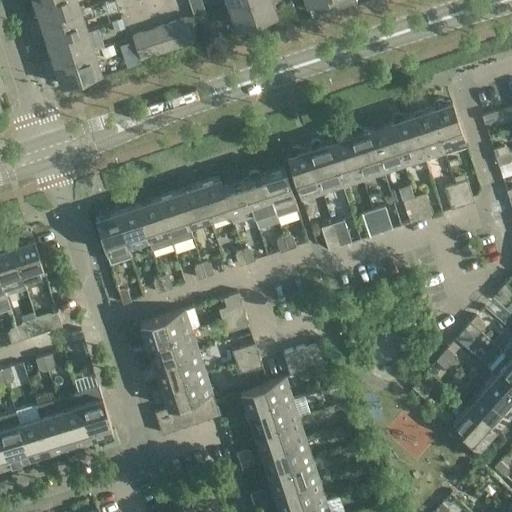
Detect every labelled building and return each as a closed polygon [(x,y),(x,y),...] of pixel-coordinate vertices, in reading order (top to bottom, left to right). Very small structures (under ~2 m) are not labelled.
[(76,0),(35,0),(34,0),(38,13),(29,16),(31,24),(63,14),(84,7),(82,3),(78,5),(76,0)] [(244,0),(229,5),(236,26),(275,14),(270,0),(244,0)] [(84,7),(63,14),(31,24),(34,32),(44,29),(48,42),(63,36),(86,29),(80,12),(85,11),(84,7)] [(190,18),(189,18),(178,22),(186,45),(198,41),(190,18)] [(178,22),(167,25),(175,49),(186,45),(178,22)] [(167,25),(155,29),(163,53),(175,49),(167,25)] [(86,29),(63,36),(48,42),(52,54),(42,57),(45,65),(63,59),(97,48),(96,44),(91,46),(86,29)] [(155,29),(144,33),(152,56),(163,53),(155,29)] [(144,33),(134,36),(141,60),(152,56),(144,33)] [(97,48),(63,59),(45,65),(48,73),(57,70),(61,84),(99,71),(94,53),(98,52),(97,48)] [(452,99),(430,106),(445,150),(466,143),(452,99)] [(430,106),(410,113),(425,157),(445,150),(430,106)] [(497,114),(495,110),(495,109),(482,114),(484,122),(495,118),(497,114)] [(410,113),(389,119),(404,164),(425,157),(410,113)] [(389,119),(369,126),(384,171),(404,164),(389,119)] [(369,126),(348,133),(363,177),(384,171),(369,126)] [(348,133),(328,140),(343,184),(363,177),(348,133)] [(328,140),(307,146),(322,191),(343,184),(328,140)] [(504,144),(493,147),(495,155),(509,151),(507,146),(504,144)] [(307,146),(286,153),(301,198),(322,191),(307,146)] [(509,151),(495,155),(498,163),(509,160),(511,156),(509,151)] [(298,208),(284,166),(263,173),(277,215),(298,208)] [(277,215),(263,173),(242,180),(254,213),(258,226),(278,219),(277,215)] [(219,175),(198,182),(209,216),(229,210),(230,209),(222,186),(223,186),(219,175)] [(474,200),(472,195),(467,177),(455,181),(463,204),(474,200)] [(242,180),(223,186),(222,186),(230,209),(229,210),(233,220),(254,213),(242,180)] [(463,204),(455,181),(443,185),(451,208),(463,204)] [(198,182),(178,189),(189,223),(209,216),(198,182)] [(193,235),(189,223),(177,189),(157,196),(172,242),(193,235)] [(422,217),(433,214),(426,191),(414,195),(422,217)] [(422,217),(414,195),(403,198),(410,221),(422,217)] [(172,242),(157,196),(137,202),(148,236),(152,249),(172,242)] [(137,202),(116,209),(127,243),(148,236),(137,202)] [(381,231),(392,227),(385,204),(373,208),(381,231)] [(381,231),(373,208),(362,212),(369,234),(381,231)] [(116,209),(95,216),(106,250),(108,258),(118,255),(115,247),(127,243),(116,209)] [(340,244),(351,240),(344,218),(332,221),(340,244)] [(340,244),(332,221),(321,225),(328,248),(340,244)] [(26,239),(12,243),(23,277),(44,270),(33,236),(30,229),(27,228),(22,229),(26,239)] [(283,234),(287,247),(295,245),(292,234),(288,232),(283,234)] [(276,239),(280,250),(287,247),(283,234),(278,235),(276,239)] [(12,243),(0,247),(0,276),(3,284),(23,277),(12,243)] [(242,247),(246,261),(254,258),(251,247),(247,245),(242,247)] [(235,252),(238,263),(246,261),(242,247),(237,249),(235,252)] [(201,260),(206,274),(213,272),(210,261),(206,259),(201,260)] [(194,266),(197,277),(206,274),(201,260),(196,262),(194,266)] [(160,274),(164,288),(172,285),(169,274),(165,272),(160,274)] [(153,279),(156,290),(164,288),(160,274),(155,276),(153,279)] [(511,288),(504,281),(498,288),(509,298),(511,294),(511,288)] [(123,286),(118,287),(118,288),(123,301),(130,299),(127,288),(123,286)] [(509,298),(498,288),(493,294),(502,302),(506,301),(509,298)] [(222,295),(225,304),(218,307),(222,318),(245,310),(241,299),(240,300),(237,291),(222,295)] [(184,307),(140,322),(147,343),(191,328),(184,307)] [(54,326),(62,324),(57,310),(52,312),(50,315),(54,326)] [(245,310),(222,318),(226,330),(249,323),(245,310)] [(484,322),(475,314),(469,320),(480,330),(484,326),(484,322)] [(480,330),(469,320),(464,326),(473,334),(477,334),(480,330)] [(16,324),(20,337),(28,335),(25,324),(21,322),(16,324)] [(9,329),(12,340),(20,337),(16,324),(11,325),(9,329)] [(72,339),(83,336),(81,328),(67,332),(69,337),(72,339)] [(191,328),(147,343),(154,363),(198,349),(191,328)] [(324,362),(317,340),(316,339),(305,343),(313,366),(324,362)] [(255,340),(254,341),(232,348),(235,359),(258,351),(255,340)] [(305,343),(294,347),(301,369),(313,366),(305,343)] [(455,353),(447,346),(441,352),(452,362),(456,358),(455,353)] [(294,347),(282,350),(289,373),(301,369),(294,347)] [(198,349),(154,363),(160,384),(205,369),(198,349)] [(487,365),(496,372),(511,387),(511,358),(510,356),(501,349),(487,365)] [(54,362),(51,351),(43,354),(47,368),(52,366),(54,362)] [(258,351),(235,359),(239,371),(262,363),(258,351)] [(452,362),(441,352),(436,358),(444,366),(448,366),(452,362)] [(47,368),(43,354),(35,356),(39,367),(42,369),(47,368)] [(13,375),(10,364),(2,366),(6,380),(11,379),(13,375)] [(57,369),(49,372),(51,379),(59,377),(57,369)] [(160,384),(167,405),(168,405),(178,402),(189,398),(200,394),(211,390),(212,390),(205,369),(160,384)] [(511,407),(511,387),(496,372),(481,389),(508,412),(511,407)] [(285,374),(267,380),(240,389),(247,410),(292,396),(285,374)] [(421,393),(426,387),(417,379),(412,385),(421,393)] [(481,389),(467,405),(493,428),(508,412),(481,389)] [(211,390),(200,394),(208,416),(220,412),(211,390)] [(200,394),(189,398),(196,420),(208,416),(200,394)] [(102,395),(80,401),(91,435),(112,429),(102,395)] [(292,396),(247,410),(254,431),(298,416),(292,396)] [(189,398),(178,402),(185,424),(196,420),(189,398)] [(80,401),(63,407),(60,408),(70,442),(91,435),(80,401)] [(168,405),(167,405),(166,405),(173,428),(185,424),(178,402),(168,405)] [(166,405),(154,409),(161,432),(173,428),(166,405)] [(467,405),(453,420),(452,421),(479,445),(493,428),(467,405)] [(60,408),(39,414),(50,448),(70,442),(60,408)] [(29,454),(19,420),(15,409),(0,414),(0,432),(9,461),(29,454)] [(226,417),(228,425),(239,422),(241,418),(240,413),(226,417)] [(39,414),(19,420),(29,454),(50,448),(39,414)] [(298,416),(254,431),(261,451),(305,437),(298,416)] [(0,432),(0,463),(9,461),(0,432)] [(305,437),(261,451),(267,472),(312,457),(305,437)] [(248,447),(237,450),(239,458),(253,454),(251,449),(248,447)] [(253,454),(239,458),(242,466),(253,463),(255,459),(253,454)] [(312,457),(267,472),(274,492),(319,478),(312,457)] [(493,465),(505,475),(508,471),(508,466),(499,458),(493,465)] [(319,478),(274,492),(280,511),(283,511),(325,498),(319,478)] [(261,488),(250,491),(253,499),(266,495),(265,490),(261,488)] [(266,495),(253,499),(255,507),(266,504),(268,500),(266,495)] [(329,511),(325,498),(283,511),(329,511)]
